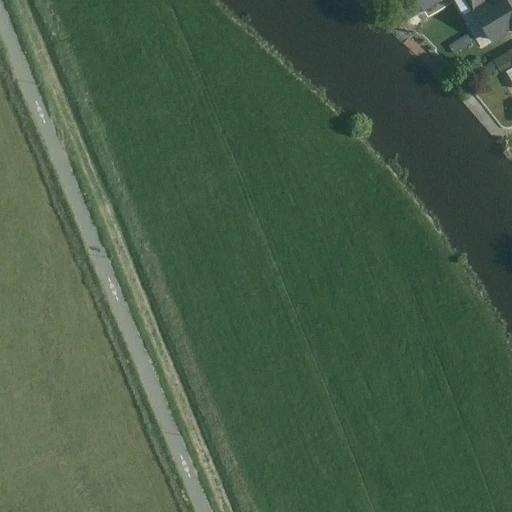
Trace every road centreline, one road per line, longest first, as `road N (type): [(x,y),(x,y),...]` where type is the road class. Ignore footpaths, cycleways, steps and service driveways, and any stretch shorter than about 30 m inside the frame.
road 1 (track): [(26,0),(226,511)]
road 2 (unclassified): [(203,511),(0,7)]
